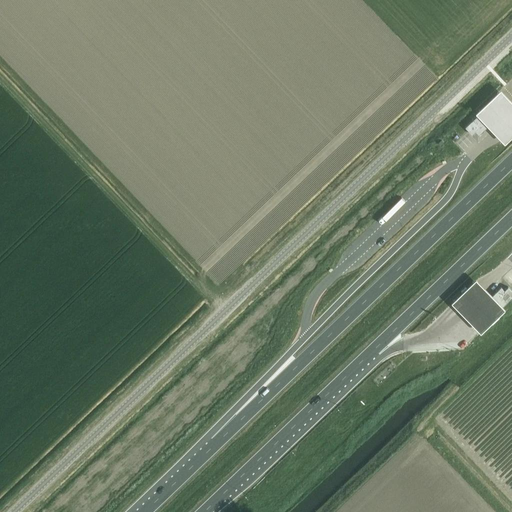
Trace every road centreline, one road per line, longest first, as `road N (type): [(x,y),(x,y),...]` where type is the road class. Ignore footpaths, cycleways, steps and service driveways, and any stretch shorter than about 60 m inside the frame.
road 1 (unclassified): [(11,511),(511,41)]
road 2 (trunk): [(511,159),(176,477)]
road 3 (trunk): [(205,511),(373,351)]
road 4 (trunk): [(373,351),(511,218)]
road 5 (trunk): [(302,340),(176,477)]
